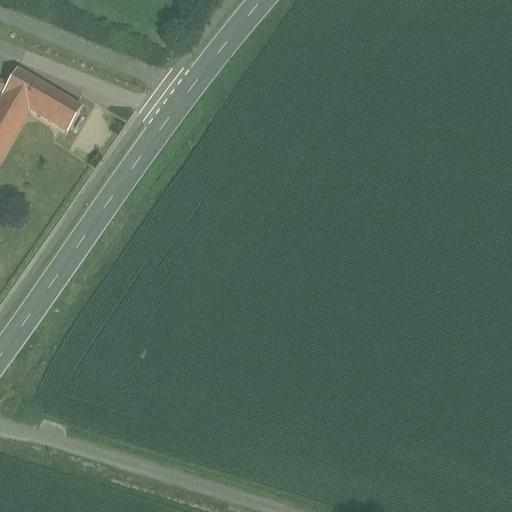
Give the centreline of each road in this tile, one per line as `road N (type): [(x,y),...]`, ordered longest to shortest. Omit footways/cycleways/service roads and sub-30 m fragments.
road 1 (tertiary): [(258,0),(0,350)]
road 2 (unclassified): [(270,511),(0,428)]
